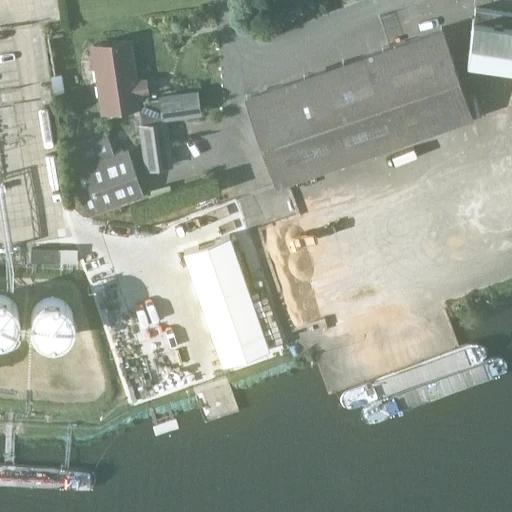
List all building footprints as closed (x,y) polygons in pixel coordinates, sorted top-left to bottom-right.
[(511,25),(511,17),(511,12),(474,7),(473,20),(471,20),(465,61),(511,68),(511,25)] [(441,28),(243,95),(274,185),(472,117),(441,28)] [(146,78),(135,79),(129,39),(91,44),(101,114),(138,109),(140,124),(137,124),(144,171),(172,167),(165,119),(199,115),(195,92),(158,96),(158,99),(142,101),(141,94),(148,93),(146,78)] [(62,146),(85,214),(142,195),(126,149),(113,153),(105,131),(62,146)] [(232,230),(174,247),(205,349),(263,331),(232,230)] [(257,241),(264,262),(289,253),(282,233),(257,241)] [(56,262),(56,250),(30,250),(30,261),(56,262)] [(18,318),(19,313),(18,310),(15,305),(12,301),(7,298),(3,296),(0,295),(0,338),(4,339),(9,335),(13,332),(15,330),(16,327),(18,323),(18,318)] [(72,326),(73,322),(72,317),(71,314),(68,308),(66,305),(63,302),(59,300),(54,299),(50,298),(45,299),(41,301),(33,306),(30,310),(28,314),(28,321),(29,325),(31,330),(33,334),(37,338),(42,341),(50,342),(57,342),(62,339),(66,336),(69,332),(71,329),(72,326)]
